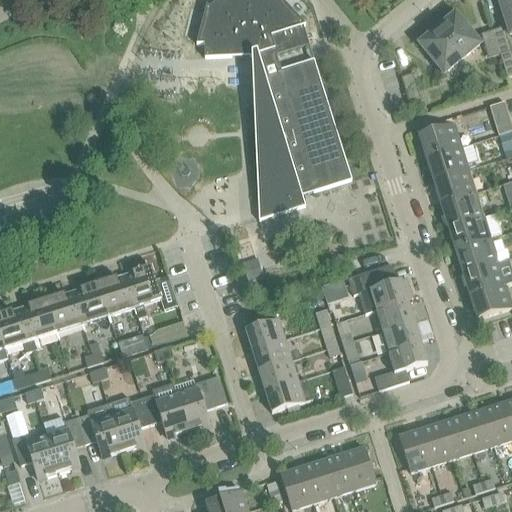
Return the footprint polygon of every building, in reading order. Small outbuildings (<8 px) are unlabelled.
[(261,0),(223,0),(198,11),(195,5),(173,15),(192,58),(215,48),(235,39),(272,23),(267,12),(261,0)] [(511,35),(511,0),(498,0),(510,36),(511,35)] [(438,31),(462,60),(479,46),(455,16),(454,17),(452,15),(440,25),(442,27),(438,31)] [(492,32),(500,56),(511,53),(504,28),(492,32)] [(462,60),(438,31),(433,35),(431,32),(419,42),(421,45),(420,46),(444,75),(462,60)] [(488,60),(500,56),(492,32),(481,35),(488,60)] [(511,54),(511,53),(500,56),(507,80),(508,79),(511,78),(511,54)] [(257,54),(252,56),(259,223),(306,208),(302,197),(352,182),(314,61),(264,77),(257,54)] [(413,75),(401,79),(409,103),(420,100),(413,75)] [(511,120),(498,124),(502,136),(511,133),(511,123),(511,124),(511,120)] [(420,137),(427,160),(461,150),(454,126),(420,137)] [(511,133),(500,138),(505,154),(511,152),(511,133)] [(468,172),(461,150),(427,160),(434,183),(468,172)] [(434,183),(442,206),(476,195),(468,172),(434,183)] [(442,206),(449,229),(483,218),(476,195),(442,206)] [(449,229),(456,252),(490,241),(483,218),(449,229)] [(497,264),(490,241),(456,252),(463,275),(497,264)] [(258,261),(243,265),(249,284),(264,280),(258,261)] [(471,298),(505,287),(511,284),(511,276),(507,261),(497,264),(463,275),(471,298)] [(125,279),(137,316),(138,319),(147,317),(144,307),(160,302),(162,308),(163,308),(153,275),(153,274),(152,273),(151,272),(150,271),(148,270),(146,270),(144,270),(132,274),(133,277),(125,279)] [(98,285),(109,318),(133,310),(135,317),(137,316),(125,279),(118,281),(117,279),(98,285)] [(368,293),(375,314),(408,303),(401,282),(368,293)] [(342,284),(323,290),(328,305),(347,299),(342,284)] [(73,295),(83,326),(107,319),(109,325),(111,324),(109,318),(98,285),(80,291),(80,293),(73,295)] [(511,310),(511,309),(505,287),(471,298),(478,321),(511,310)] [(85,332),(83,326),(73,295),(66,298),(65,296),(46,301),(57,335),(81,327),(83,333),(85,332)] [(21,312),(34,352),(42,350),(39,340),(55,335),(57,341),(59,341),(57,335),(46,301),(28,307),(29,310),(21,312)] [(408,303),(375,314),(381,334),(414,324),(408,303)] [(0,335),(5,351),(22,346),(25,355),(34,352),(21,312),(14,314),(13,312),(0,316),(0,335)] [(331,328),(326,312),(316,315),(321,331),(331,328)] [(344,314),(334,318),(337,326),(347,323),(344,314)] [(350,322),(357,333),(371,326),(364,314),(350,322)] [(246,332),(252,353),(285,342),(279,321),(246,332)] [(421,345),(414,324),(381,334),(388,355),(421,345)] [(344,350),(355,347),(351,335),(340,338),(344,350)] [(144,340),(148,350),(156,347),(152,337),(144,340)] [(148,350),(144,340),(136,343),(139,353),(148,350)] [(327,351),(337,348),(335,340),(325,343),(327,351)] [(118,345),(122,358),(133,355),(129,342),(118,345)] [(252,353),(259,373),(292,363),(285,342),(252,353)] [(375,380),(379,394),(410,384),(406,372),(427,366),(421,345),(388,355),(394,374),(375,380)] [(355,347),(344,350),(348,362),(358,359),(355,347)] [(337,348),(327,351),(330,359),(340,356),(337,348)] [(174,359),(171,349),(163,351),(166,362),(174,359)] [(155,354),(158,364),(166,362),(163,351),(155,354)] [(92,356),(95,367),(103,364),(100,354),(92,356)] [(95,367),(92,356),(84,359),(87,369),(95,367)] [(259,373),(266,394),(298,383),(292,363),(259,373)] [(360,364),(350,367),(352,375),(363,372),(360,364)] [(98,372),(101,382),(109,379),(106,369),(98,372)] [(344,369),(332,373),(341,400),(353,396),(344,369)] [(14,381),(17,391),(27,388),(24,378),(21,371),(12,374),(14,381)] [(40,373),(43,383),(51,381),(48,371),(40,373)] [(101,382),(98,372),(90,375),(93,385),(101,382)] [(43,383),(40,373),(32,376),(35,386),(43,383)] [(188,433),(209,426),(205,413),(228,406),(219,379),(195,386),(194,381),(174,388),(188,433)] [(306,381),(298,383),(266,394),(272,415),(287,410),(299,406),(313,402),(306,381)] [(142,400),(150,427),(162,423),(167,440),(188,433),(174,388),(173,386),(152,392),(153,396),(142,400)] [(33,393),(36,403),(44,400),(41,390),(33,393)] [(36,403),(33,393),(25,395),(28,405),(36,403)] [(150,427),(142,400),(131,404),(133,411),(112,418),(123,454),(144,447),(139,430),(150,427)] [(511,402),(503,405),(511,433),(511,402)] [(494,449),(511,442),(511,433),(503,405),(482,412),(494,449)] [(299,406),(287,410),(289,415),(301,411),(299,406)] [(482,412),(462,418),(473,455),(494,449),(482,412)] [(123,454),(112,418),(88,425),(86,418),(76,421),(85,447),(97,444),(102,460),(123,454)] [(453,462),(473,455),(462,418),(441,425),(453,462)] [(74,451),(85,447),(76,421),(65,425),(67,432),(47,439),(59,474),(80,468),(74,451)] [(441,425),(421,432),(432,468),(453,462),(441,425)] [(432,468),(421,432),(399,438),(411,475),(432,468)] [(59,474),(47,439),(27,445),(25,438),(12,442),(21,468),(32,465),(38,481),(59,474)] [(0,456),(1,460),(11,456),(9,448),(0,450),(0,456)] [(376,486),(365,449),(343,456),(355,493),(376,486)] [(11,456),(1,460),(4,468),(14,465),(11,456)] [(334,499),(355,493),(343,456),(322,463),(334,499)] [(322,463),(302,469),(313,506),(334,499),(322,463)] [(294,511),(313,506),(302,469),(280,476),(291,511),(294,511)] [(20,485),(18,477),(7,480),(10,488),(20,485)] [(486,494),(495,490),(492,481),(483,484),(486,494)] [(276,484),(267,487),(270,497),(279,494),(276,484)] [(483,484),(473,487),(476,497),(486,494),(483,484)] [(247,511),(242,493),(205,504),(207,511),(247,511)] [(273,506),(282,504),(283,503),(279,494),(270,497),(273,506)] [(444,507),(454,503),(451,494),(441,497),(444,507)] [(505,504),(502,494),(492,498),(495,507),(505,504)] [(441,497),(432,500),(435,510),(444,507),(441,497)] [(482,501),(485,510),(495,507),(492,498),(482,501)]
